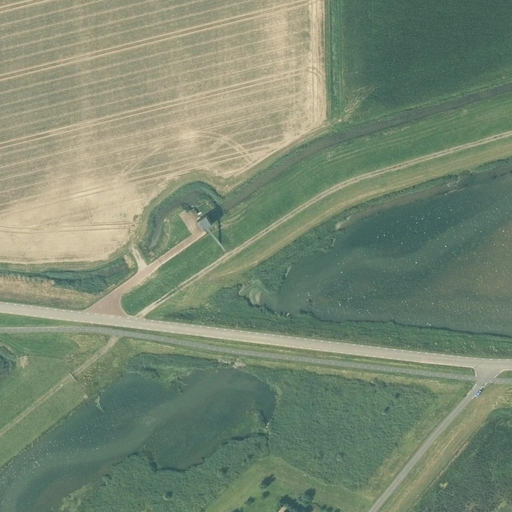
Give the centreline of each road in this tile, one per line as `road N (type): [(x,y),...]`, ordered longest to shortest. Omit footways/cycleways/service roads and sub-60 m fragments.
road 1 (secondary): [(0,307),(495,363)]
road 2 (track): [(511,132),(333,187),(135,322)]
road 3 (residential): [(375,511),(495,363)]
